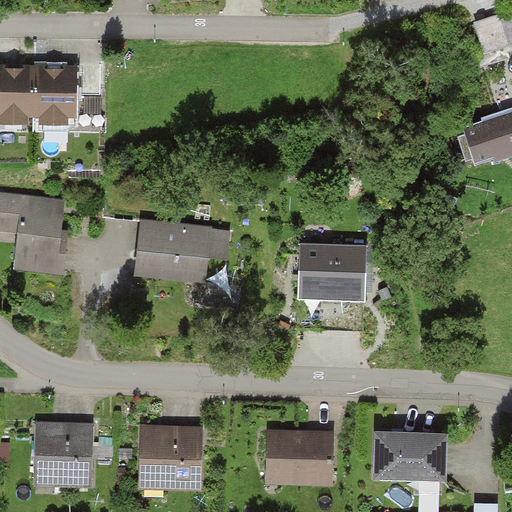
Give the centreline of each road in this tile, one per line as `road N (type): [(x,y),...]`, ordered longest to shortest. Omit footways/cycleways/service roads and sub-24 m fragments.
road 1 (residential): [(511,395),(435,383),(73,374),(0,334)]
road 2 (residential): [(0,25),(331,29),(437,0)]
road 3 (track): [(435,383),(408,249),(412,153),(429,67),(423,50),(331,29)]
